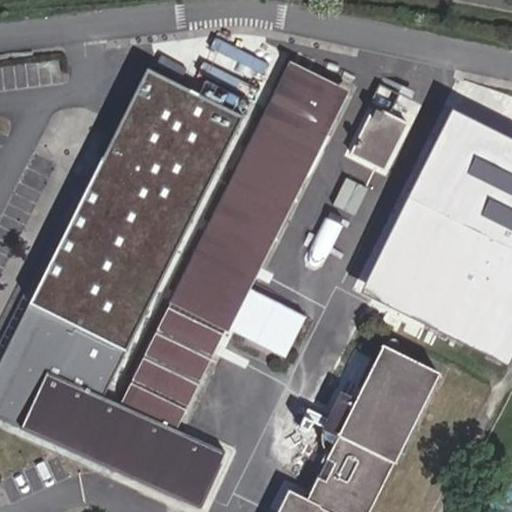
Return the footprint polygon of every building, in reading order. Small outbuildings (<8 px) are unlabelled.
[(237,111),(139,64),(7,338),(105,385),(237,111)] [(48,372),(24,420),(196,503),(219,455),(170,432),(336,88),(288,65),(118,407),(48,372)] [(344,150),(383,170),(408,122),(370,102),(344,150)] [(395,306),(436,326),(504,189),(464,169),(395,306)] [(335,209),(356,216),(366,184),(345,177),(335,209)] [(511,252),(468,340),(511,361),(511,252)] [(327,506),(319,503),(297,494),(287,511),(389,511),(456,376),(401,350),(371,407),(355,401),(338,434),(351,440),(359,444),(327,506)] [(359,444),(351,440),(319,503),(327,506),(359,444)]
